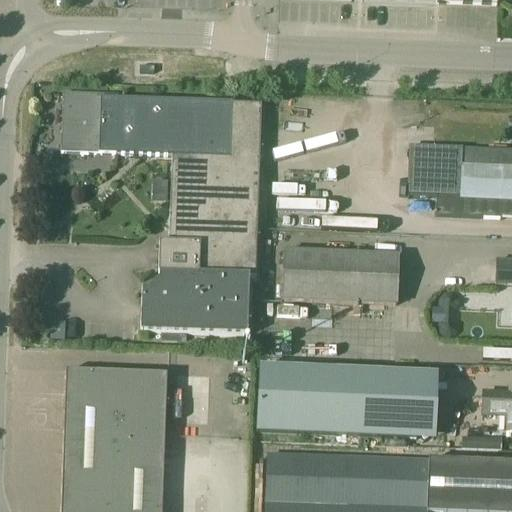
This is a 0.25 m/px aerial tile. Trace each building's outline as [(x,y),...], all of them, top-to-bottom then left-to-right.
[(285,0),(286,1),(497,8),(497,0),(285,0)] [(63,96),(61,156),(172,160),(171,180),(258,183),(261,108),(232,107),(232,105),(118,102),(118,98),(63,96)] [(311,159),(340,154),(337,138),(308,144),(311,159)] [(408,187),(408,201),(436,202),(436,218),(496,221),(500,149),(494,148),(493,153),(410,149),(408,187)] [(500,149),(496,221),(511,222),(511,154),(506,154),(506,149),(500,149)] [(141,292),(140,335),(161,335),(161,344),(185,345),(186,336),(246,338),(249,280),(255,280),(258,209),(258,183),(171,180),(170,209),(169,246),(159,246),(158,277),(159,277),(158,282),(147,292),(141,292)] [(283,253),(280,304),(398,309),(400,258),(283,253)] [(496,263),(495,287),(495,289),(511,289),(511,262),(496,262),(496,263)] [(438,328),(438,335),(443,341),(450,341),(455,336),(456,329),(453,326),(454,313),(432,312),(431,326),(441,326),(438,328)] [(257,373),(255,441),(431,448),(433,380),(257,373)] [(66,374),(60,511),(161,511),(164,438),(166,378),(66,374)] [(482,396),(481,418),(507,419),(507,421),(506,435),(511,434),(511,391),(508,391),(508,394),(508,397),(482,396)] [(463,444),(463,450),(486,451),(486,445),(483,441),(467,441),(463,444)] [(266,457),(265,511),(275,511),(511,511),(511,465),(427,462),(427,464),(349,460),(298,458),(266,457)]
